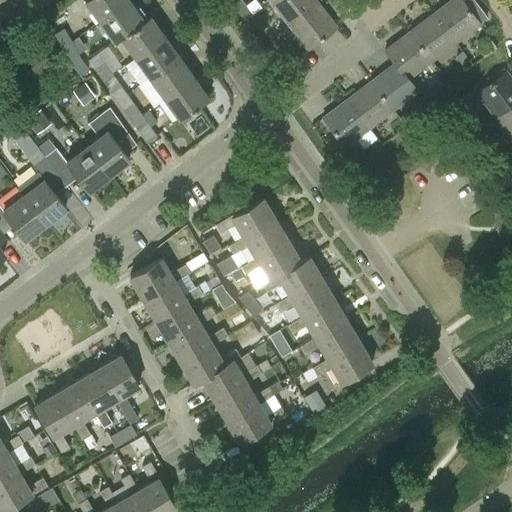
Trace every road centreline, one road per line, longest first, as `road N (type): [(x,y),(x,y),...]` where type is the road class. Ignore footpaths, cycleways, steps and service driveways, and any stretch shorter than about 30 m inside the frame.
road 1 (residential): [(431,342),(263,110)]
road 2 (residential): [(211,482),(80,255)]
road 3 (residential): [(80,255),(263,110)]
road 4 (residential): [(263,110),(407,0)]
road 5 (residential): [(263,110),(185,0)]
